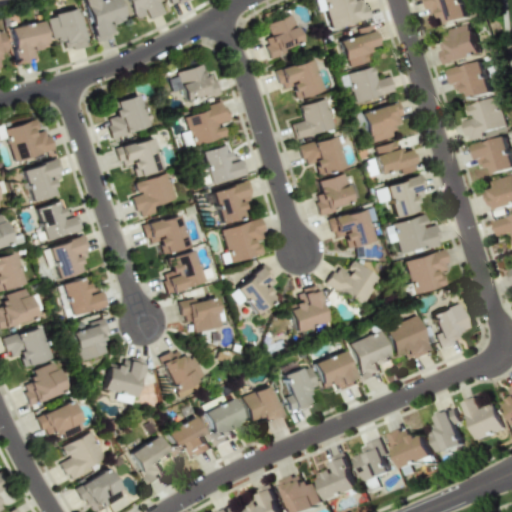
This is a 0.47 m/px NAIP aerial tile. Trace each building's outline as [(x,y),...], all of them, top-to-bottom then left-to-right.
[(79,0),(93,41),(113,35),(110,24),(122,20),(115,0),(79,0)] [(162,12),(156,0),(124,0),(131,15),(141,11),(145,19),(162,12)] [(370,17),(365,0),(315,0),(318,12),(325,9),(330,28),(370,17)] [(424,0),(427,8),(436,6),(441,25),(469,18),(464,0),(424,0)] [(64,51),(84,45),(73,7),(42,15),(50,44),(61,41),(64,51)] [(290,14),(264,22),(268,34),(260,36),(267,57),(300,46),(290,14)] [(14,65),(37,60),(34,49),(45,46),(39,19),(6,27),(14,65)] [(438,44),(444,64),(481,53),(472,22),(445,30),(448,41),(438,44)] [(343,67),(362,62),(359,52),(376,47),(370,24),(334,35),(343,67)] [(319,90),(308,57),(271,70),(279,92),(290,89),(293,99),(319,90)] [(493,94),(483,60),(446,70),(452,93),(463,90),(466,101),(493,94)] [(217,93),(211,71),(201,74),(198,64),(167,73),(173,94),(182,91),(185,102),(217,93)] [(387,72),(375,74),(373,65),(344,72),(351,102),(391,92),(387,72)] [(108,101),(111,114),(102,116),(107,137),(144,128),(135,94),(108,101)] [(508,127),(498,95),(466,105),(469,116),(460,119),(466,140),(508,127)] [(294,105),(297,117),(287,119),(292,139),(332,129),(324,97),(294,105)] [(191,146),(222,137),(219,125),(227,123),(220,100),(181,112),(191,146)] [(400,122),(396,101),(358,110),(365,142),(394,136),(391,124),(400,122)] [(0,126),(0,142),(6,140),(12,161),(51,151),(45,128),(34,131),(31,118),(0,126)] [(341,168),(332,134),(295,145),(301,166),(311,163),(314,175),(341,168)] [(511,169),(511,152),(507,134),(469,145),(476,168),(487,165),(490,175),(511,169)] [(159,169),(148,135),(111,147),(116,162),(126,159),(132,178),(159,169)] [(398,149),(396,140),(369,147),(372,158),(362,161),(367,179),(415,167),(410,146),(398,149)] [(192,151),(201,185),(244,173),(239,156),(228,159),(224,143),(192,151)] [(18,169),(28,201),(55,193),(52,182),(61,179),(54,157),(18,169)] [(135,192),(127,194),(134,216),(174,204),(164,172),(132,181),(135,192)] [(319,191),(310,193),(316,215),(351,205),(342,173),(316,180),(319,191)] [(418,210),(413,192),(422,189),(417,174),(370,188),(373,199),(384,196),(390,218),(418,210)] [(511,175),(482,184),(490,213),(511,206),(511,175)] [(207,189),(217,224),(245,216),(240,197),(249,194),(244,179),(207,189)] [(78,229),(74,215),(63,218),(58,200),(29,207),(38,240),(78,229)] [(373,220),(369,205),(325,217),(331,239),(341,237),(345,248),(371,241),(366,222),(373,220)] [(0,246),(20,241),(18,232),(7,235),(0,213),(0,246)] [(160,253),(184,245),(175,213),(138,224),(145,246),(157,242),(160,253)] [(511,248),(511,247),(511,214),(492,221),(498,239),(508,236),(511,248)] [(439,244),(434,222),(423,225),(420,215),(382,224),(387,245),(397,243),(400,254),(439,244)] [(258,254),(254,240),(263,238),(258,217),(215,229),(225,263),(258,254)] [(77,259),(87,256),(81,234),(40,247),(50,280),(81,271),(77,259)] [(166,293),(209,277),(205,267),(196,271),(188,249),(164,258),(168,268),(158,272),(166,293)] [(448,271),(442,249),(400,260),(406,285),(397,287),(399,297),(442,286),(438,273),(448,271)] [(0,288),(20,282),(11,250),(0,253),(0,288)] [(321,284),(358,308),(378,277),(350,260),(344,269),(335,263),(321,284)] [(275,297),(264,284),(272,277),(261,263),(224,292),(236,307),(243,301),(254,314),(275,297)] [(104,306),(100,291),(89,294),(84,276),(53,284),(62,317),(104,306)] [(0,328),(34,317),(23,286),(0,293),(0,328)] [(292,295),(295,306),(285,309),(291,331),(324,321),(315,289),(292,295)] [(179,324),(189,322),(190,331),(221,325),(214,293),(174,301),(179,324)] [(465,326),(456,302),(424,315),(437,349),(459,340),(455,329),(465,326)] [(429,353),(413,313),(380,326),(392,357),(405,352),(409,361),(429,353)] [(107,339),(101,317),(66,328),(76,360),(102,352),(99,341),(107,339)] [(0,336),(0,340),(6,359),(17,356),(20,366),(47,358),(38,325),(0,336)] [(389,359),(378,328),(344,340),(359,382),(383,374),(379,363),(389,359)] [(200,379),(188,351),(177,355),(174,348),(155,355),(170,392),(200,379)] [(308,361),(318,388),(330,383),(333,393),(355,385),(341,349),(308,361)] [(104,365),(99,387),(109,389),(107,398),(131,404),(140,363),(118,358),(115,367),(104,365)] [(25,404),(62,392),(52,362),(39,366),(25,370),(29,382),(19,385),(25,404)] [(309,404),(305,392),(313,389),(305,364),(274,374),(286,411),(309,404)] [(281,416),(268,381),(235,393),(246,420),(257,415),(260,424),(281,416)] [(511,419),(511,384),(507,387),(511,395),(511,397),(502,404),(511,419)] [(214,446),(234,437),(229,427),(240,422),(227,393),(196,407),(214,446)] [(459,403),(476,440),(500,429),(488,401),(480,405),(475,395),(459,403)] [(55,440),(81,427),(67,399),(32,416),(41,436),(51,431),(55,440)] [(432,416),(437,429),(429,432),(437,454),(467,442),(454,408),(432,416)] [(161,430),(173,456),(188,449),(192,457),(208,450),(193,416),(161,430)] [(386,433),(401,474),(434,462),(423,430),(411,435),(407,425),(386,433)] [(65,480),(104,463),(89,431),(58,444),(63,456),(55,459),(65,480)] [(126,451),(145,485),(165,474),(159,463),(168,458),(155,435),(126,451)] [(378,475),(392,470),(380,439),(361,446),(364,454),(354,458),(367,492),(382,486),(378,475)] [(327,473),(318,477),(327,501),(358,490),(346,457),(324,465),(327,473)] [(82,505),(91,500),(97,509),(121,495),(105,467),(71,487),(82,505)] [(278,481),(290,511),(305,511),(323,505),(312,478),(302,482),(298,473),(278,481)] [(252,498),(255,505),(244,510),(244,511),(282,511),(272,489),(252,498)]
